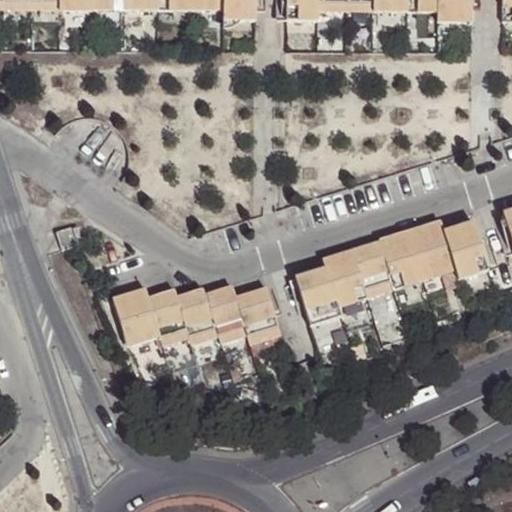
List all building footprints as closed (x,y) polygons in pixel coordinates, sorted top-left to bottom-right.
[(255,13),(255,0),(0,0),(0,11),(3,11),(31,11),(59,11),(89,12),(124,12),(157,12),(190,12),(221,12),(222,21),(255,22),(255,13)] [(472,24),(472,0),(286,0),(286,22),(318,22),(318,13),(344,13),(373,13),(407,13),(437,13),(437,24),(472,24)] [(511,0),(501,0),(501,26),(511,25),(511,0)] [(511,209),(503,212),(511,241),(511,209)] [(488,272),(473,222),(444,231),(441,221),(378,241),(378,243),(323,261),(325,268),(294,278),(310,328),(341,317),(339,309),(367,300),(393,292),(422,283),(455,273),(458,282),(488,272)] [(83,245),(78,227),(56,233),(61,251),(83,245)] [(280,336),(264,288),(235,297),(232,288),(205,297),(203,291),(177,298),(175,293),(147,301),(144,291),(112,301),(128,349),(160,339),(163,349),(190,340),(192,346),(218,338),(220,346),(247,336),(251,347),(280,336)] [(393,386),(396,392),(414,384),(411,378),(393,386)] [(472,481),(476,487),(493,477),(489,471),(472,481)]
